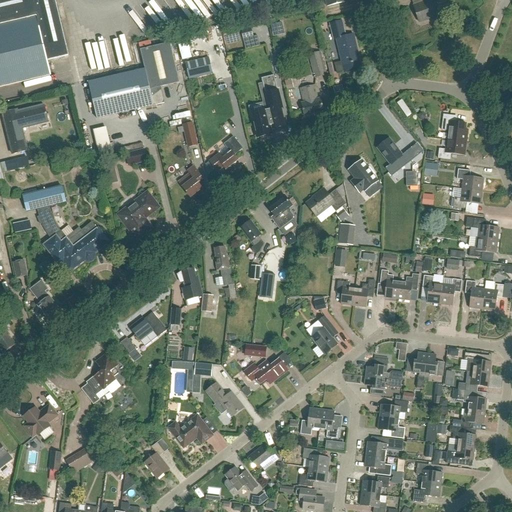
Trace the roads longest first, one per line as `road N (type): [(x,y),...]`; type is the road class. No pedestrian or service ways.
road 1 (unclassified): [(0,388),(393,83)]
road 2 (residential): [(157,511),(331,371)]
road 3 (residential): [(331,371),(384,334),(511,348)]
road 4 (residential): [(338,511),(356,404),(331,371)]
road 5 (residential): [(511,349),(496,474)]
